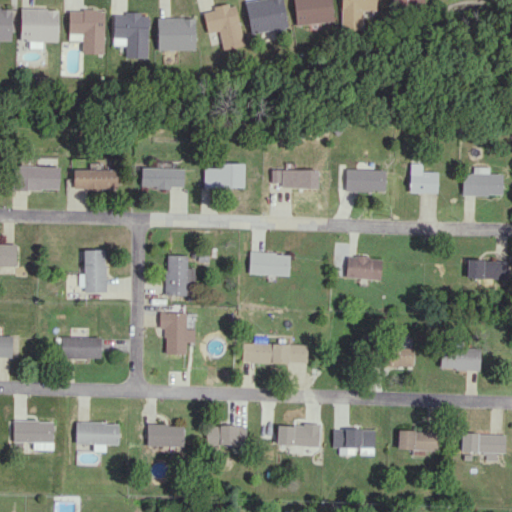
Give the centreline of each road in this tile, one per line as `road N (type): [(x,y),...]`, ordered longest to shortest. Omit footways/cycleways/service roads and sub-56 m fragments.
road 1 (residential): [(0,384),(511,402)]
road 2 (residential): [(0,215),(511,226)]
road 3 (residential): [(134,219),(136,387)]
